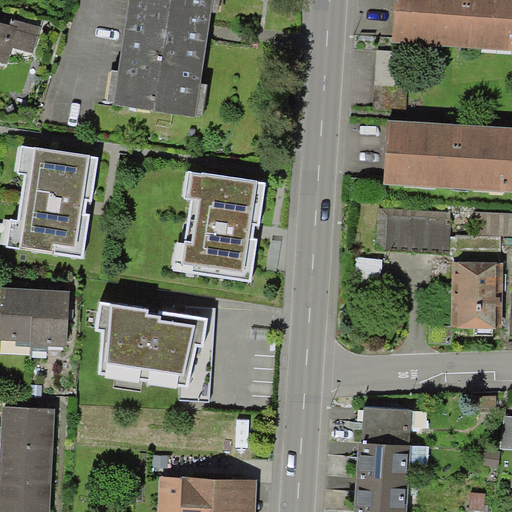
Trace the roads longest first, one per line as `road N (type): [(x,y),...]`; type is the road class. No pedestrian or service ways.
road 1 (secondary): [(308,372),(331,0)]
road 2 (residential): [(511,366),(308,372)]
road 3 (secondary): [(298,511),(308,372)]
